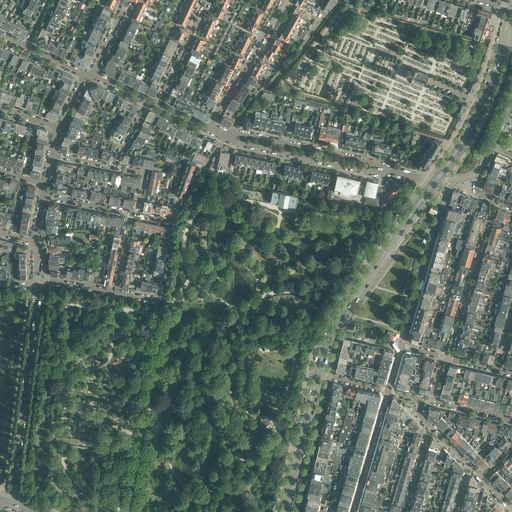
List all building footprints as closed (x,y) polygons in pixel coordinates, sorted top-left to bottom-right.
[(11,10),(15,2),(11,0),(7,8),(11,10)] [(58,0),(59,0),(58,2),(71,8),(72,6),(69,5),(70,2),(65,0),(58,0)] [(115,3),(107,0),(105,6),(112,9),(115,3)] [(195,4),(187,0),(184,0),(184,1),(187,2),(185,4),(193,8),(195,4)] [(297,0),(295,4),(297,6),(302,8),(313,15),(314,13),(308,9),(303,6),(305,3),(299,0),(297,0)] [(328,0),(323,10),(327,12),(337,1),(336,0),(328,0)] [(433,0),(430,10),(429,15),(431,16),(432,10),(436,11),(437,9),(439,0),(433,0)] [(439,0),(437,9),(436,11),(439,12),(442,13),(442,11),(445,1),(443,0),(443,1),(440,0),(439,0)] [(139,2),(137,7),(144,11),(147,5),(140,1),(139,2)] [(442,11),(441,15),(446,17),(447,14),(448,9),(451,2),(449,2),(448,2),(445,1),(442,11)] [(26,6),(34,10),(35,9),(36,8),(35,7),(36,5),(28,2),(28,3),(25,2),(24,5),(26,6)] [(56,6),(63,10),(64,7),(70,10),(71,8),(58,2),(57,4),(56,4),(56,5),(56,6)] [(446,17),(445,21),(447,22),(449,15),(452,16),(456,5),(453,4),(453,3),(451,2),(448,9),(447,14),(446,17)] [(263,3),(261,8),(268,12),(271,7),(263,3)] [(182,5),(181,8),(191,13),(193,8),(185,4),(184,6),(182,5)] [(219,4),(216,9),(224,13),(226,8),(219,4)] [(456,5),(452,16),(458,18),(459,16),(462,6),(458,6),(458,5),(456,4),(456,5)] [(26,6),(24,5),(23,8),(19,6),(18,8),(24,11),(32,15),(33,13),(34,13),(34,11),(34,10),(26,6)] [(103,8),(101,11),(109,15),(110,15),(111,13),(110,13),(111,10),(104,6),(100,5),(99,7),(103,8)] [(457,21),(456,24),(461,26),(463,22),(464,19),(465,17),(466,12),(467,8),(468,5),(467,5),(466,7),(465,7),(465,8),(462,6),(459,16),(458,18),(457,21)] [(467,8),(466,12),(489,19),(489,18),(490,18),(491,14),(490,13),(482,10),(468,5),(467,8)] [(55,9),(54,10),(64,15),(66,16),(67,14),(62,12),(63,10),(56,6),(56,7),(55,7),(54,8),(55,9)] [(137,7),(134,13),(141,16),(142,16),(144,17),(145,15),(143,13),(144,11),(137,7)] [(179,12),(181,14),(189,17),(190,17),(190,15),(190,14),(191,13),(181,8),(180,10),(179,12)] [(295,8),(293,13),(294,14),(298,16),(300,17),(302,14),(304,15),(304,14),(306,15),(306,17),(310,19),(311,16),(307,14),(303,12),(301,11),(296,8),(295,8)] [(226,14),(224,13),(216,9),(214,14),(218,16),(222,18),(223,15),(225,16),(226,14)] [(256,9),(253,14),(261,18),(263,13),(259,11),(259,10),(256,9)] [(52,15),(59,18),(60,16),(63,17),(68,19),(68,17),(64,15),(54,10),(53,12),(52,13),(52,14),(52,15)] [(26,18),(29,20),(30,17),(31,17),(32,16),(31,15),(32,15),(24,11),(21,16),(26,18)] [(101,11),(99,16),(107,20),(108,19),(108,18),(109,15),(101,11)] [(178,15),(176,17),(187,22),(188,20),(188,19),(189,18),(189,17),(179,12),(177,15),(178,15)] [(466,12),(465,17),(487,24),(489,19),(466,12)] [(134,13),(132,18),(133,19),(139,22),(141,16),(134,13)] [(97,21),(105,25),(105,24),(106,23),(106,22),(107,20),(99,16),(94,14),(93,16),(98,18),(97,21)] [(259,23),(261,18),(253,14),(251,19),(259,23)] [(294,14),(291,18),(298,22),(300,19),(302,21),(302,20),(304,21),(305,20),(301,17),(300,17),(298,16),(294,14)] [(50,18),(50,19),(60,24),(61,22),(58,21),(59,18),(52,15),(51,15),(51,16),(50,17),(50,18)] [(210,15),(208,21),(215,24),(218,19),(214,17),(213,17),(210,15)] [(7,20),(4,28),(4,29),(6,30),(7,29),(9,30),(12,22),(14,18),(12,17),(10,21),(7,20)] [(187,22),(176,17),(175,19),(178,20),(176,23),(179,24),(184,26),(187,22)] [(464,19),(463,22),(485,30),(487,26),(487,24),(465,17),(464,19)] [(259,23),(251,19),(249,18),(246,23),(249,24),(256,28),(259,23)] [(289,21),(288,23),(296,27),(297,25),(298,22),(291,18),(290,21),(289,21)] [(12,22),(9,30),(9,31),(11,32),(12,32),(13,32),(17,25),(19,20),(18,19),(15,24),(12,22)] [(94,26),(102,30),(102,29),(103,29),(104,28),(103,27),(105,25),(97,21),(91,19),(91,20),(96,23),(94,26)] [(129,24),(136,28),(138,23),(131,19),(130,22),(129,22),(129,23),(129,24)] [(208,21),(205,26),(213,29),(215,24),(208,21)] [(17,25),(13,32),(14,33),(16,35),(16,34),(18,35),(22,27),(23,25),(18,22),(17,25)] [(461,26),(461,28),(473,32),(484,35),(485,30),(463,22),(461,26)] [(46,26),(45,28),(50,30),(53,32),(55,27),(48,23),(47,24),(46,26)] [(286,29),(293,32),(297,35),(298,33),(296,32),(294,31),(296,27),(288,23),(287,25),(287,26),(286,29)] [(127,27),(126,29),(134,33),(139,35),(140,33),(137,31),(138,29),(136,28),(129,24),(128,25),(127,27)] [(256,28),(249,24),(246,29),(254,33),(256,28)] [(92,31),(100,35),(101,32),(102,32),(102,31),(102,30),(94,26),(92,25),(90,30),(92,31)] [(22,27),(18,35),(23,38),(25,37),(27,31),(28,29),(23,26),(22,27)] [(205,26),(203,31),(210,34),(213,29),(205,26)] [(43,27),(40,32),(48,35),(50,31),(53,32),(50,30),(45,28),(43,27)] [(172,31),(176,33),(184,36),(186,31),(184,30),(184,29),(183,28),(180,27),(179,27),(177,31),(173,29),(172,31)] [(124,34),(131,38),(134,33),(126,29),(125,32),(124,32),(124,33),(124,34)] [(283,33),(283,34),(289,37),(290,37),(291,36),(293,32),(286,29),(283,33)] [(87,34),(90,36),(98,39),(99,37),(100,36),(100,35),(92,31),(91,34),(84,31),(84,33),(87,34)] [(210,34),(203,31),(201,36),(205,38),(208,40),(210,34)] [(245,32),(243,37),(250,40),(253,35),(248,33),(245,31),(245,32)] [(473,32),(472,37),(473,38),(476,39),(476,38),(482,40),(483,40),(484,38),(483,37),(484,35),(473,32)] [(176,33),(174,39),(181,42),(184,36),(176,33)] [(282,33),(279,38),(282,39),(286,42),(290,44),(291,43),(289,41),(287,40),(289,37),(283,34),(283,33),(282,33)] [(85,39),(87,40),(95,44),(96,42),(97,42),(98,40),(97,40),(98,39),(90,36),(87,34),(85,39)] [(131,38),(124,34),(124,35),(123,35),(122,36),(123,37),(122,39),(135,46),(136,44),(130,40),(131,38)] [(44,37),(38,39),(37,40),(35,42),(36,44),(38,45),(46,42),(48,41),(46,36),(44,37)] [(47,48),(46,49),(47,49),(49,49),(49,50),(51,51),(55,43),(56,41),(53,39),(54,36),(52,37),(50,40),(48,45),(47,48)] [(240,36),(238,41),(240,42),(248,45),(250,40),(243,37),(240,36)] [(197,37),(194,42),(202,46),(204,40),(197,37)] [(163,41),(168,43),(175,47),(176,44),(177,44),(178,43),(177,42),(178,42),(176,41),(170,38),(169,41),(164,38),(163,40),(163,41)] [(64,47),(60,55),(61,55),(61,56),(62,56),(63,56),(64,57),(69,46),(72,39),(71,39),(67,45),(66,48),(64,47)] [(69,46),(64,57),(66,58),(68,59),(69,59),(72,51),(70,50),(74,40),(72,39),(69,46)] [(120,42),(119,44),(127,48),(129,43),(122,39),(121,40),(120,41),(120,42)] [(276,39),(273,44),(280,48),(283,43),(280,42),(276,39)] [(87,40),(85,45),(87,46),(93,49),(94,47),(95,47),(95,45),(95,44),(87,40)] [(237,40),(235,45),(238,47),(245,50),(248,45),(240,42),(238,41),(237,40)] [(55,43),(51,51),(52,51),(52,52),(53,52),(54,52),(56,53),(61,42),(59,41),(57,44),(55,43)] [(167,45),(165,48),(173,51),(174,51),(175,50),(174,49),(175,47),(168,43),(163,41),(163,43),(167,45)] [(194,42),(192,47),(198,50),(199,51),(202,46),(194,42)] [(118,47),(117,49),(124,53),(127,54),(129,49),(127,48),(119,44),(119,45),(118,44),(117,47),(118,47)] [(273,44),(270,49),(273,51),(276,52),(277,53),(278,52),(280,48),(273,44)] [(83,50),(85,51),(92,55),(93,53),(94,52),(95,51),(95,50),(93,49),(87,46),(85,45),(83,50)] [(235,52),(238,53),(243,55),(245,50),(238,47),(235,52)] [(0,58),(4,60),(5,58),(9,50),(7,49),(6,49),(5,48),(4,48),(0,56),(0,58)] [(158,50),(163,53),(171,56),(172,54),(173,54),(173,53),(173,52),(173,51),(165,48),(164,50),(159,48),(158,50)] [(266,53),(266,54),(272,57),(273,58),(276,52),(273,51),(270,49),(269,48),(268,49),(268,50),(267,50),(267,51),(266,53)] [(73,49),(72,51),(69,59),(71,60),(71,61),(73,61),(74,61),(77,53),(75,52),(76,50),(73,49)] [(115,54),(120,57),(122,58),(124,53),(117,49),(116,50),(115,51),(116,52),(115,54)] [(193,53),(192,55),(200,58),(202,53),(194,49),(192,49),(191,51),(192,52),(193,53)] [(9,50),(5,58),(10,60),(14,53),(13,52),(12,51),(11,52),(9,50)] [(84,56),(82,56),(86,65),(88,64),(89,63),(93,55),(92,55),(85,51),(86,52),(84,56)] [(163,53),(158,51),(158,53),(160,53),(158,56),(161,57),(169,61),(170,61),(170,59),(171,56),(163,53)] [(14,53),(10,60),(10,61),(15,63),(19,55),(18,55),(18,54),(17,54),(16,54),(14,53)] [(77,53),(74,61),(73,61),(76,63),(82,66),(83,66),(86,65),(82,56),(81,57),(77,55),(77,54),(77,53)] [(111,58),(110,58),(117,61),(118,62),(120,57),(115,54),(113,53),(112,56),(111,56),(110,57),(111,58)] [(265,53),(262,58),(265,59),(270,62),(274,64),(275,63),(273,62),(273,61),(271,60),(272,57),(266,54),(266,53),(265,53)] [(235,54),(232,60),(240,63),(242,58),(235,54)] [(19,55),(15,63),(20,65),(23,57),(22,57),(21,56),(20,55),(19,56),(19,55)] [(200,58),(192,55),(191,57),(190,57),(189,59),(197,63),(200,58)] [(23,57),(20,65),(25,68),(29,60),(28,60),(28,59),(27,58),(26,59),(23,57)] [(156,61),(159,62),(166,66),(167,64),(168,64),(169,62),(168,62),(169,61),(161,57),(159,60),(157,59),(156,61)] [(106,69),(106,71),(115,68),(116,68),(117,65),(118,65),(121,65),(121,63),(118,62),(117,61),(110,58),(109,61),(108,61),(106,67),(106,68),(106,69)] [(188,62),(187,64),(195,68),(197,63),(189,59),(188,61),(188,62)] [(259,59),(256,64),(263,69),(265,66),(266,66),(271,69),(272,67),(259,59)] [(29,60),(25,68),(24,70),(27,72),(28,69),(30,70),(33,62),(31,61),(30,60),(29,60)] [(232,60),(230,63),(231,63),(230,65),(237,68),(240,63),(232,60)] [(159,62),(156,61),(154,66),(156,67),(164,71),(165,69),(166,69),(166,67),(166,66),(159,62)] [(33,62),(30,70),(35,72),(38,64),(37,64),(36,64),(36,63),(35,62),(34,63),(33,62)] [(38,64),(35,72),(39,74),(43,67),(43,66),(41,65),(41,66),(40,66),(40,65),(38,64)] [(185,69),(193,73),(195,68),(187,64),(186,66),(185,66),(185,68),(185,69)] [(224,64),(222,69),(232,74),(234,69),(224,64)] [(253,69),(254,70),(254,69),(261,74),(265,76),(265,74),(264,73),(262,71),(263,69),(256,64),(253,69)] [(151,70),(154,72),(162,76),(163,74),(163,73),(164,72),(164,71),(156,67),(153,66),(151,70)] [(43,67),(39,74),(44,77),(48,69),(46,68),(46,67),(45,67),(44,67),(43,67)] [(427,77),(427,76),(426,76),(426,74),(426,73),(411,67),(410,70),(408,69),(405,70),(404,72),(405,75),(408,76),(407,78),(421,84),(422,84),(423,82),(424,83),(425,83),(426,80),(427,77)] [(48,69),(44,77),(45,77),(45,76),(50,78),(51,76),(54,70),(52,69),(51,69),(49,68),(48,69)] [(115,68),(106,71),(107,74),(108,74),(114,77),(118,78),(121,71),(121,70),(122,69),(119,68),(118,69),(116,69),(116,68),(115,68)] [(54,70),(51,76),(55,79),(59,71),(57,70),(57,69),(55,69),(54,69),(54,70)] [(126,73),(122,81),(123,81),(123,82),(125,82),(126,82),(127,83),(131,75),(134,70),(131,69),(129,73),(127,72),(127,73),(126,73)] [(183,72),(183,74),(190,78),(193,73),(185,69),(185,70),(184,70),(183,71),(183,72)] [(222,69),(219,74),(229,79),(232,74),(222,69)] [(254,70),(251,75),(255,77),(258,79),(261,74),(254,69),(254,70)] [(59,71),(55,79),(59,80),(60,78),(63,80),(72,84),(73,82),(73,83),(75,80),(74,79),(75,79),(74,79),(74,78),(63,72),(62,73),(59,71)] [(121,71),(118,78),(118,79),(118,78),(118,79),(120,80),(121,80),(122,81),(126,73),(121,71)] [(131,75),(127,83),(128,83),(128,84),(129,85),(130,84),(132,85),(136,77),(139,71),(137,71),(135,74),(133,72),(131,75)] [(154,72),(152,77),(154,78),(159,81),(160,78),(161,78),(162,77),(162,76),(154,72)] [(136,77),(132,85),(133,85),(133,86),(134,87),(135,87),(137,88),(141,80),(144,73),(142,73),(141,76),(137,75),(136,77)] [(181,77),(180,79),(188,82),(190,78),(183,74),(182,74),(181,75),(181,76),(181,77)] [(219,74),(217,79),(227,84),(229,79),(219,74)] [(254,84),(257,79),(250,74),(247,79),(254,84)] [(20,86),(17,95),(20,96),(21,92),(24,93),(28,81),(14,76),(11,83),(20,86)] [(146,82),(142,90),(143,90),(143,91),(144,92),(145,91),(146,92),(147,91),(151,84),(153,78),(151,77),(149,83),(146,82)] [(147,91),(146,92),(147,92),(147,93),(153,96),(155,95),(159,85),(161,82),(159,81),(153,78),(152,82),(151,83),(151,84),(147,91)] [(179,81),(178,83),(185,87),(186,87),(188,82),(180,79),(179,79),(179,81)] [(251,88),(254,84),(247,79),(244,83),(251,88)] [(61,85),(64,86),(70,89),(70,88),(71,89),(72,85),(72,84),(63,80),(61,85)] [(141,80),(137,88),(138,88),(138,89),(139,89),(140,89),(142,90),(146,82),(141,80)] [(214,80),(211,85),(221,90),(224,85),(214,80)] [(467,89),(470,90),(472,91),(475,84),(470,81),(467,89)] [(185,87),(178,83),(177,83),(176,84),(175,85),(176,86),(175,88),(179,90),(183,92),(185,87)] [(248,93),(250,88),(251,89),(251,88),(244,83),(243,83),(240,88),(248,93)] [(61,85),(59,90),(67,94),(68,92),(69,91),(70,90),(69,89),(70,89),(64,86),(61,85)] [(95,86),(98,94),(97,94),(99,98),(98,100),(99,101),(100,99),(100,98),(101,96),(101,95),(104,88),(101,87),(101,86),(101,87),(99,86),(99,85),(99,86),(98,85),(97,85),(97,86),(95,86)] [(211,85),(209,90),(219,94),(219,95),(220,92),(221,90),(211,85)] [(95,86),(90,88),(93,96),(95,98),(95,99),(97,100),(96,102),(98,103),(99,101),(98,100),(99,98),(97,94),(98,94),(95,86)] [(85,92),(84,96),(91,99),(93,96),(90,88),(88,89),(87,89),(87,90),(86,90),(86,92),(85,92)] [(101,96),(105,98),(106,98),(109,91),(108,90),(107,89),(107,90),(105,89),(105,88),(104,88),(101,95),(101,96)] [(248,93),(240,88),(237,92),(244,97),(248,93)] [(59,90),(57,95),(65,99),(66,97),(67,96),(67,95),(67,94),(59,90)] [(172,90),(171,94),(167,101),(168,102),(168,103),(170,104),(171,103),(173,104),(176,97),(178,93),(172,90)] [(209,90),(207,95),(217,100),(219,95),(219,94),(209,90)] [(106,98),(105,98),(105,99),(108,101),(108,100),(110,101),(114,93),(113,92),(112,92),(109,91),(106,98)] [(17,95),(14,104),(15,103),(20,105),(23,97),(24,93),(21,92),(20,96),(17,95)] [(237,92),(234,97),(239,100),(241,102),(244,97),(237,92)] [(261,95),(260,99),(271,102),(273,94),(265,92),(261,95)] [(114,93),(110,101),(113,102),(113,103),(115,104),(119,96),(117,95),(117,94),(116,93),(115,94),(114,93)] [(23,97),(20,105),(21,106),(23,107),(24,106),(26,107),(30,96),(29,96),(24,94),(23,97)] [(181,99),(178,107),(178,108),(180,108),(183,109),(187,101),(186,101),(189,95),(187,94),(185,100),(181,99)] [(187,101),(183,109),(185,110),(185,111),(186,111),(187,111),(188,111),(192,102),(189,101),(192,95),(190,94),(186,101),(187,101)] [(57,95),(54,100),(63,104),(63,103),(64,103),(64,102),(64,101),(65,99),(57,95)] [(176,97),(173,104),(173,105),(175,106),(176,106),(178,107),(181,99),(183,96),(181,95),(179,98),(176,97)] [(82,100),(82,101),(90,104),(92,99),(91,99),(84,96),(83,98),(82,100)] [(119,96),(115,104),(117,105),(118,104),(120,105),(124,98),(123,98),(123,97),(122,97),(121,97),(119,96)] [(205,102),(207,103),(213,106),(214,104),(215,103),(216,102),(216,101),(208,97),(205,102)] [(52,104),(51,105),(60,109),(61,109),(60,109),(61,108),(62,107),(62,106),(63,104),(54,100),(50,98),(49,100),(53,102),(52,105),(52,104)] [(124,98),(120,105),(123,107),(122,108),(125,109),(129,100),(126,99),(126,98),(125,98),(124,98)] [(233,99),(230,103),(236,108),(237,107),(237,108),(239,104),(240,103),(237,102),(233,99)] [(34,100),(31,109),(32,109),(32,110),(33,110),(34,110),(37,111),(39,102),(38,102),(34,100)] [(129,100),(125,108),(124,110),(126,111),(127,109),(130,110),(134,103),(133,102),(132,101),(131,101),(129,100)] [(81,103),(80,105),(87,109),(90,110),(91,111),(93,106),(89,104),(90,104),(82,101),(81,102),(81,103)] [(458,101),(455,110),(463,114),(466,105),(458,101)] [(192,102),(188,111),(188,112),(189,113),(190,112),(192,113),(197,105),(192,102)] [(134,103),(130,110),(127,117),(131,120),(132,120),(133,117),(130,116),(132,111),(135,112),(138,106),(138,105),(137,104),(137,103),(136,104),(134,103)] [(230,103),(227,108),(226,110),(232,114),(234,112),(236,108),(230,103)] [(50,107),(46,105),(44,107),(46,108),(58,114),(58,113),(59,114),(61,109),(60,109),(51,105),(50,107)] [(78,108),(78,110),(85,114),(88,115),(90,111),(87,109),(80,105),(80,106),(79,106),(78,107),(78,108)] [(197,105),(192,113),(195,114),(195,115),(196,116),(197,116),(202,107),(197,105)] [(202,107),(197,116),(198,116),(198,117),(199,118),(200,117),(202,118),(206,109),(202,107)] [(58,114),(46,108),(42,116),(54,120),(56,119),(56,118),(58,116),(57,115),(58,114)] [(206,109),(202,118),(206,120),(208,119),(211,112),(210,111),(206,109)] [(76,113),(75,115),(83,119),(86,120),(89,116),(85,114),(78,110),(77,111),(76,112),(76,113)] [(149,111),(145,119),(151,121),(155,112),(151,110),(149,111)] [(225,116),(223,115),(220,122),(220,123),(224,125),(228,117),(230,113),(226,110),(224,113),(228,115),(227,117),(225,116)] [(267,117),(265,127),(266,128),(268,128),(271,128),(273,118),(274,115),(275,111),(272,111),(271,118),(267,117)] [(155,112),(151,121),(156,123),(159,115),(159,114),(158,114),(157,114),(155,113),(155,112)] [(254,120),(253,124),(256,125),(258,126),(259,125),(259,126),(261,116),(262,113),(256,112),(256,115),(255,115),(254,120)] [(241,123),(243,123),(242,126),(249,128),(250,123),(253,124),(255,114),(252,114),(251,118),(244,116),(244,118),(242,118),(241,124),(241,123)] [(159,115),(156,123),(160,125),(163,119),(164,120),(164,118),(162,117),(162,116),(161,115),(160,116),(159,115)] [(280,116),(274,115),(271,128),(272,129),(274,129),(277,129),(279,120),(280,116)] [(299,134),(301,124),(302,121),(297,120),(297,118),(294,117),(294,116),(291,115),(290,118),(290,120),(293,121),(293,120),(296,121),(295,122),(294,128),(293,128),(292,133),(299,134)] [(121,120),(121,121),(129,124),(130,124),(130,123),(130,122),(131,120),(124,116),(121,120)] [(311,125),(311,124),(312,124),(317,125),(317,124),(319,117),(314,116),(312,121),(310,121),(309,124),(309,125),(301,124),(299,134),(300,134),(300,135),(301,135),(302,136),(303,135),(309,136),(311,130),(312,125),(311,125)] [(228,117),(224,125),(229,127),(234,120),(233,119),(233,120),(228,117)] [(116,124),(118,125),(126,129),(127,129),(128,127),(128,126),(129,124),(121,121),(118,119),(116,124)] [(163,119),(160,125),(160,127),(159,129),(163,132),(164,130),(168,122),(168,121),(166,120),(165,121),(163,120),(164,120),(163,119)] [(73,120),(72,120),(72,121),(71,122),(71,123),(70,124),(82,129),(83,126),(81,126),(81,124),(81,123),(80,123),(73,120)] [(279,120),(277,129),(278,130),(279,131),(280,130),(283,131),(283,129),(284,129),(284,130),(286,124),(284,124),(285,121),(279,120)] [(170,123),(168,122),(164,130),(163,132),(168,135),(169,134),(169,133),(169,132),(173,125),(173,124),(171,123),(170,123)] [(21,124),(19,132),(24,134),(25,134),(24,138),(26,138),(27,135),(27,134),(29,127),(27,126),(24,125),(23,124),(22,125),(21,124)] [(67,131),(75,133),(83,134),(86,130),(82,129),(70,124),(69,127),(68,128),(68,129),(67,131)] [(116,130),(115,130),(124,134),(125,132),(125,131),(126,129),(118,125),(116,124),(115,126),(117,127),(116,130)] [(173,125),(169,132),(169,133),(169,134),(173,136),(174,134),(178,127),(176,126),(176,125),(174,124),(173,125)] [(327,129),(325,139),(328,140),(328,139),(330,140),(333,130),(334,124),(331,124),(330,130),(327,129)] [(143,126),(141,130),(148,134),(149,132),(154,134),(155,135),(157,133),(155,132),(151,129),(148,128),(144,126),(144,125),(143,125),(143,126)] [(327,127),(321,125),(321,128),(319,134),(318,137),(319,137),(325,139),(327,129),(327,127)] [(351,146),(353,136),(354,135),(353,134),(351,133),(350,133),(349,133),(349,130),(347,130),(348,125),(345,125),(343,131),(343,132),(346,133),(345,137),(344,143),(344,142),(345,142),(345,144),(348,145),(348,146),(350,146),(351,146)] [(47,130),(38,127),(35,126),(35,127),(33,133),(38,135),(38,136),(47,138),(48,131),(47,130)] [(92,140),(99,141),(102,141),(104,142),(106,142),(112,143),(117,145),(118,143),(109,139),(105,136),(103,135),(104,133),(105,131),(98,127),(92,140)] [(178,127),(174,134),(176,135),(175,137),(178,138),(179,137),(183,129),(182,129),(183,128),(180,127),(180,128),(178,127)] [(179,137),(177,141),(179,142),(180,142),(182,143),(183,141),(188,131),(187,131),(187,130),(186,130),(185,130),(183,129),(179,137)] [(115,130),(113,134),(121,138),(122,136),(123,136),(124,134),(115,130)] [(139,133),(138,135),(146,139),(147,136),(153,139),(154,137),(148,134),(141,130),(140,133),(139,133)] [(333,130),(330,140),(331,140),(331,141),(334,141),(336,141),(337,139),(338,137),(337,137),(339,131),(338,131),(336,130),(336,131),(333,130)] [(188,131),(183,141),(185,143),(188,144),(192,134),(190,133),(190,132),(189,131),(188,132),(188,131)] [(353,136),(351,146),(353,146),(354,147),(356,147),(357,147),(359,137),(355,137),(356,132),(354,131),(354,135),(353,136)] [(359,137),(357,147),(358,148),(360,148),(363,149),(364,146),(365,146),(364,148),(365,148),(366,142),(365,142),(365,139),(369,140),(371,134),(365,132),(363,137),(363,138),(359,137)] [(111,133),(109,139),(118,143),(119,141),(120,141),(121,139),(120,138),(121,138),(113,134),(111,133)] [(195,135),(192,134),(188,144),(187,144),(190,145),(193,146),(193,145),(197,136),(197,135),(196,135),(195,135)] [(372,141),(374,141),(373,144),(372,144),(370,150),(371,150),(371,148),(372,148),(372,151),(374,152),(375,152),(377,153),(377,152),(378,152),(380,143),(376,142),(377,139),(376,139),(377,135),(371,134),(370,138),(373,139),(372,141)] [(136,137),(135,139),(143,143),(145,139),(146,139),(138,135),(137,137),(136,137)] [(198,136),(197,136),(193,145),(198,147),(199,146),(202,138),(200,137),(200,136),(199,136),(198,136)] [(202,138),(199,146),(203,148),(208,138),(206,137),(206,136),(205,136),(204,136),(203,136),(202,138)] [(420,149),(424,152),(434,157),(442,144),(441,144),(442,143),(438,141),(434,139),(433,141),(427,137),(420,149)] [(208,138),(203,148),(206,150),(208,151),(209,148),(213,140),(212,139),(211,139),(210,139),(208,138)] [(133,142),(131,145),(132,146),(133,145),(135,147),(136,146),(138,147),(140,147),(142,143),(143,143),(135,139),(134,141),(133,142)] [(213,140),(209,148),(208,150),(210,151),(212,152),(213,150),(216,145),(216,144),(217,144),(218,142),(218,143),(218,142),(213,140)] [(107,150),(105,159),(108,159),(109,158),(117,145),(112,143),(111,150),(107,150)] [(386,144),(384,154),(385,154),(386,155),(387,154),(390,155),(391,151),(391,147),(392,145),(386,144)] [(131,145),(125,155),(122,161),(122,162),(128,163),(129,155),(130,150),(132,146),(131,146),(131,145)] [(391,151),(390,155),(389,157),(390,157),(391,158),(393,158),(396,158),(396,159),(396,158),(398,159),(402,160),(402,159),(404,150),(397,148),(391,147),(391,151)] [(144,157),(143,166),(148,167),(149,159),(151,151),(148,150),(146,158),(144,157)] [(149,159),(148,167),(153,168),(153,166),(154,160),(156,153),(155,152),(155,151),(152,150),(152,152),(151,152),(149,159)] [(208,169),(207,172),(209,172),(225,176),(228,176),(230,167),(227,166),(228,161),(230,162),(231,158),(229,157),(230,153),(224,152),(221,151),(220,152),(218,152),(215,157),(214,156),(212,160),(213,161),(208,169)] [(17,161),(15,166),(14,169),(15,169),(15,170),(17,170),(17,169),(20,170),(22,171),(22,170),(24,163),(24,160),(25,155),(26,152),(24,152),(23,155),(22,159),(18,157),(17,161)] [(416,165),(420,168),(421,166),(427,169),(424,168),(424,167),(425,166),(425,167),(425,166),(428,168),(427,167),(428,165),(429,166),(429,165),(428,165),(433,157),(433,158),(434,158),(434,157),(424,152),(418,161),(417,160),(414,164),(416,165)] [(7,155),(5,163),(6,163),(6,164),(7,165),(8,164),(10,165),(12,157),(13,155),(10,154),(10,156),(7,155)] [(188,160),(192,161),(197,162),(203,164),(206,159),(204,158),(195,154),(194,156),(189,154),(188,156),(186,159),(187,159),(188,160)] [(236,154),(234,164),(233,165),(231,165),(230,171),(233,171),(234,167),(236,167),(236,165),(237,165),(237,164),(240,164),(242,156),(241,155),(239,154),(239,155),(236,154)] [(497,155),(495,159),(509,166),(511,163),(507,162),(508,160),(497,155)] [(177,160),(166,156),(165,160),(175,164),(177,160)] [(261,160),(259,159),(257,168),(256,171),(262,172),(264,161),(264,160),(263,160),(262,159),(261,160)] [(194,170),(197,162),(192,161),(188,160),(185,167),(194,170)] [(267,161),(264,161),(262,172),(268,173),(268,171),(270,162),(269,162),(269,161),(267,161)] [(57,167),(66,168),(77,171),(78,166),(59,162),(58,163),(57,167)] [(268,171),(268,173),(267,175),(270,176),(270,171),(273,172),(274,172),(275,166),(276,166),(277,164),(276,163),(275,163),(275,162),(273,162),(272,162),(270,162),(268,171)] [(501,167),(493,164),(491,168),(506,174),(509,175),(510,173),(504,170),(500,169),(501,167)] [(291,166),(289,176),(295,177),(297,167),(294,166),(294,167),(291,166)] [(185,167),(183,173),(191,176),(194,170),(185,167)] [(297,167),(295,177),(299,178),(299,179),(300,179),(302,173),(303,173),(303,171),(303,172),(302,171),(302,169),(303,170),(304,170),(304,169),(302,169),(303,169),(300,168),(297,167)] [(491,168),(490,172),(497,176),(498,173),(502,175),(505,176),(506,174),(491,168)] [(316,182),(318,172),(316,171),(315,172),(312,171),(311,171),(312,171),(312,173),(310,172),(310,176),(311,176),(310,181),(312,182),(312,181),(316,182)] [(490,172),(488,176),(496,180),(504,183),(505,181),(500,179),(497,177),(497,176),(490,172)] [(183,173),(181,178),(189,181),(191,176),(183,173)] [(324,174),(322,183),(328,184),(328,185),(327,185),(326,193),(325,192),(324,198),(328,199),(331,187),(332,182),(332,180),(330,180),(331,177),(329,177),(330,175),(331,176),(331,175),(330,175),(327,174),(325,173),(324,174)] [(337,175),(333,191),(355,196),(359,180),(349,178),(348,177),(348,178),(345,177),(337,175)] [(488,176),(486,181),(494,184),(495,182),(498,183),(503,185),(504,183),(496,180),(488,176)] [(181,178),(179,183),(187,186),(189,181),(181,178)] [(379,200),(374,207),(379,211),(384,203),(387,205),(398,189),(400,186),(389,178),(385,184),(390,187),(386,192),(380,201),(379,200)] [(10,182),(8,188),(13,189),(12,191),(15,192),(15,191),(16,188),(17,182),(16,181),(13,180),(12,179),(11,180),(11,179),(10,181),(10,182)] [(502,188),(501,189),(501,191),(499,195),(503,197),(506,190),(506,189),(508,186),(510,181),(508,180),(504,188),(502,188)] [(53,184),(53,186),(63,188),(67,189),(67,187),(62,186),(63,183),(54,181),(54,182),(53,182),(53,184)] [(367,181),(364,196),(367,198),(364,203),(373,209),(374,207),(379,200),(380,201),(386,192),(381,188),(380,189),(376,188),(378,183),(367,181)] [(486,181),(485,184),(501,191),(501,189),(497,187),(493,186),(494,184),(486,181)] [(179,183),(177,188),(185,191),(187,186),(179,183)] [(506,190),(503,197),(507,199),(511,187),(511,183),(510,187),(509,187),(508,190),(506,190)] [(281,184),(277,184),(275,190),(286,192),(287,186),(280,185),(281,184)] [(501,191),(485,184),(483,188),(483,189),(499,195),(501,191)] [(63,188),(53,186),(52,190),(53,192),(66,194),(66,191),(62,191),(63,188)] [(177,188),(175,194),(168,192),(167,195),(167,196),(179,198),(180,195),(183,197),(185,191),(177,188)] [(296,204),(297,198),(298,196),(290,194),(280,192),(269,190),(269,193),(272,194),(271,198),(271,199),(270,202),(271,202),(271,203),(278,204),(278,205),(282,205),(284,206),(287,206),(288,206),(295,207),(296,204)] [(129,198),(127,206),(134,208),(135,207),(136,200),(137,193),(134,193),(133,199),(129,198)] [(462,194),(459,202),(461,203),(460,206),(458,205),(456,210),(460,211),(463,204),(466,195),(464,194),(462,194)] [(470,197),(467,206),(469,206),(466,213),(469,214),(471,207),(474,199),(470,197)] [(474,199),(471,207),(469,214),(471,214),(473,208),(475,209),(479,200),(474,199)] [(482,202),(479,211),(477,216),(483,218),(483,215),(484,213),(486,208),(487,204),(482,202)] [(448,209),(446,213),(464,218),(465,213),(461,211),(460,211),(456,210),(452,209),(448,207),(448,209)] [(498,209),(495,217),(493,224),(497,225),(500,219),(500,218),(502,210),(499,208),(498,209)] [(500,218),(500,219),(497,225),(499,226),(502,220),(504,220),(506,211),(502,210),(500,218)] [(3,217),(1,223),(0,225),(1,225),(3,226),(6,226),(5,227),(6,227),(8,219),(10,213),(8,212),(6,218),(3,217)] [(446,214),(445,217),(455,220),(462,222),(464,218),(446,213),(446,214)] [(464,218),(462,222),(469,224),(470,221),(471,218),(471,216),(472,216),(472,215),(471,214),(469,214),(466,213),(465,213),(464,218)] [(475,215),(472,215),(472,216),(473,216),(472,219),(471,218),(470,221),(481,224),(483,218),(477,216),(475,215)] [(120,217),(118,225),(118,229),(117,233),(117,234),(119,234),(121,226),(122,226),(123,226),(125,219),(124,218),(120,217)] [(455,220),(445,217),(443,222),(453,225),(455,220)] [(469,224),(462,222),(455,220),(453,225),(452,230),(450,236),(465,240),(466,234),(468,227),(469,224)] [(140,221),(139,228),(137,233),(140,234),(141,229),(144,229),(145,222),(140,221)] [(481,224),(470,221),(469,224),(468,227),(479,231),(481,224)] [(453,225),(443,222),(442,228),(452,230),(453,225)] [(493,225),(491,230),(501,232),(507,234),(507,232),(505,231),(501,230),(502,228),(493,225)] [(13,226),(11,230),(25,234),(27,233),(27,230),(28,231),(28,229),(19,227),(13,226)] [(479,231),(468,227),(466,234),(477,237),(479,231)] [(452,230),(442,228),(440,233),(450,236),(452,230)] [(477,237),(466,234),(465,240),(466,240),(475,243),(477,237)] [(490,234),(489,238),(498,241),(504,243),(507,244),(507,242),(507,241),(499,239),(499,237),(490,234)] [(71,247),(71,236),(68,236),(64,236),(58,236),(55,236),(50,236),(49,236),(48,236),(47,246),(55,246),(58,247),(71,247)] [(465,240),(450,236),(449,241),(447,246),(446,252),(453,254),(452,259),(459,261),(461,253),(462,253),(464,245),(465,245),(466,240),(465,240)] [(449,241),(439,238),(437,243),(447,246),(449,241)] [(131,239),(130,244),(137,246),(143,247),(143,245),(137,244),(138,241),(131,239)] [(10,242),(7,241),(4,240),(2,248),(1,250),(7,252),(10,242)] [(112,244),(112,247),(119,248),(120,243),(113,241),(106,240),(105,243),(112,244)] [(447,246),(437,243),(436,249),(446,252),(447,246)] [(488,243),(486,247),(496,250),(504,252),(506,248),(504,247),(503,249),(496,247),(497,245),(488,243)] [(157,253),(156,257),(166,259),(168,247),(158,245),(158,249),(156,249),(156,253),(157,253)] [(465,245),(464,245),(462,253),(471,256),(474,247),(465,245)] [(55,246),(47,246),(47,250),(48,251),(48,252),(50,252),(57,253),(68,254),(68,252),(59,250),(57,250),(58,247),(55,246)] [(486,247),(485,252),(494,254),(495,252),(502,254),(501,256),(503,257),(504,253),(504,252),(496,250),(486,247)] [(446,252),(436,249),(434,254),(452,259),(453,254),(446,252)] [(485,252),(484,256),(493,258),(499,260),(500,258),(494,256),(494,254),(485,252)] [(462,253),(461,253),(459,261),(469,264),(471,256),(462,253)] [(452,259),(434,254),(433,259),(450,264),(451,262),(452,259)] [(484,256),(483,260),(492,263),(493,260),(499,262),(498,265),(500,265),(502,261),(499,260),(493,258),(484,256)] [(155,265),(154,269),(164,271),(166,259),(156,257),(156,261),(154,261),(154,265),(155,265)] [(450,264),(433,259),(431,264),(449,269),(449,268),(450,265),(450,264)] [(459,264),(458,266),(468,268),(469,264),(452,259),(451,262),(459,264)] [(483,260),(481,264),(494,268),(495,266),(491,265),(492,263),(483,260)] [(431,264),(430,270),(440,273),(447,275),(448,272),(449,269),(431,264)] [(456,272),(456,274),(465,277),(466,273),(457,270),(453,269),(453,271),(456,272)] [(489,271),(480,269),(479,273),(495,277),(496,275),(488,273),(489,271)] [(440,273),(430,270),(428,275),(438,278),(446,280),(447,276),(447,275),(440,273)] [(447,276),(449,277),(455,278),(464,281),(465,277),(456,274),(455,276),(450,274),(450,273),(450,272),(448,272),(447,275),(447,276)] [(428,275),(427,280),(437,283),(444,285),(446,280),(438,278),(428,275)] [(454,281),(453,283),(463,285),(464,281),(455,278),(449,277),(448,279),(454,281)] [(478,277),(476,281),(492,286),(493,283),(486,281),(486,279),(478,277)] [(441,296),(441,295),(442,293),(443,289),(444,285),(437,283),(435,288),(433,293),(441,296)] [(435,288),(425,285),(424,291),(433,293),(435,288)] [(475,285),(474,289),(482,292),(483,292),(492,295),(493,292),(483,289),(484,287),(475,285)] [(505,291),(504,294),(511,295),(511,290),(502,288),(499,287),(498,289),(505,291)] [(459,298),(460,294),(451,291),(443,289),(442,293),(459,298)] [(424,291),(422,296),(439,301),(440,300),(441,296),(433,293),(424,291)] [(449,298),(448,300),(458,302),(459,298),(442,293),(441,295),(449,298)] [(473,294),(472,298),(480,300),(485,302),(486,299),(485,299),(485,297),(481,296),(473,294)] [(439,301),(422,296),(420,301),(438,306),(439,302),(439,301)] [(502,301),(501,304),(509,306),(511,301),(502,299),(496,297),(495,299),(502,301)] [(438,306),(420,301),(419,306),(429,309),(435,311),(436,311),(437,310),(438,306)] [(438,306),(446,308),(455,311),(456,307),(447,304),(439,302),(438,306)] [(470,302),(469,307),(487,312),(487,311),(485,310),(486,309),(482,308),(478,306),(479,305),(470,302)] [(429,309),(419,306),(417,312),(428,315),(429,309)] [(437,310),(444,312),(445,312),(454,315),(455,311),(446,308),(438,306),(437,310)] [(499,311),(498,314),(506,317),(508,311),(499,309),(493,307),(493,308),(492,310),(499,311)] [(436,311),(435,311),(432,322),(430,321),(427,327),(432,328),(432,327),(436,328),(440,329),(441,325),(440,325),(435,323),(437,318),(442,319),(443,316),(444,312),(437,310),(436,311)] [(468,311),(467,315),(484,320),(485,318),(483,317),(476,315),(477,313),(476,313),(468,311)] [(428,315),(417,312),(416,317),(426,320),(428,315)] [(426,320),(416,317),(414,323),(425,326),(426,320)] [(496,322),(495,324),(503,327),(505,322),(496,319),(491,318),(489,317),(488,319),(496,322)] [(440,325),(441,325),(450,328),(452,322),(442,319),(440,325)] [(465,319),(464,324),(482,329),(483,327),(483,326),(474,324),(475,322),(465,319)] [(425,326),(414,323),(413,328),(423,331),(425,326)] [(427,327),(425,326),(423,331),(422,336),(424,337),(428,338),(429,337),(432,328),(427,327)] [(423,331),(413,328),(411,333),(420,336),(419,337),(421,337),(421,336),(422,336),(423,331)] [(439,333),(439,334),(443,335),(448,336),(449,332),(440,329),(436,328),(435,331),(439,332),(439,333)] [(463,328),(462,332),(471,335),(479,337),(480,335),(471,332),(472,330),(463,328)] [(493,331),(492,335),(500,337),(502,332),(493,330),(491,329),(490,331),(493,331)] [(428,338),(426,346),(431,347),(435,332),(433,332),(431,337),(429,337),(428,338)] [(438,339),(435,348),(439,350),(442,340),(443,335),(439,334),(438,335),(441,336),(439,340),(438,339)] [(442,340),(439,350),(444,351),(446,342),(448,336),(443,335),(442,340)] [(417,338),(410,336),(409,341),(410,342),(418,344),(420,340),(418,340),(418,339),(419,339),(419,338),(417,337),(417,338)] [(343,339),(342,343),(346,344),(346,345),(347,346),(347,347),(350,348),(350,345),(352,340),(345,338),(343,339)] [(475,352),(473,358),(478,359),(483,344),(478,342),(478,343),(477,345),(479,346),(478,350),(476,350),(475,352)] [(346,344),(342,343),(341,350),(349,352),(349,350),(350,348),(347,347),(347,346),(346,345),(346,344)] [(374,350),(375,346),(370,344),(366,360),(366,362),(366,363),(370,364),(371,361),(369,361),(370,358),(372,359),(374,350)] [(467,347),(458,345),(457,349),(472,353),(472,351),(467,349),(467,347)] [(485,352),(483,360),(488,361),(490,353),(490,351),(491,349),(492,346),(490,345),(488,353),(485,352)] [(393,350),(384,348),(375,346),(374,350),(382,353),(392,356),(393,352),(393,350)] [(472,353),(457,349),(455,352),(456,354),(465,356),(473,358),(475,352),(475,351),(473,351),(472,351),(472,353)] [(371,361),(370,364),(372,364),(373,359),(390,363),(391,361),(391,358),(392,358),(392,356),(382,353),(374,350),(372,359),(371,361)] [(405,354),(404,360),(413,363),(413,362),(415,363),(418,364),(420,357),(406,353),(405,354)] [(420,357),(418,364),(417,366),(422,367),(424,368),(433,370),(435,362),(434,361),(420,357)] [(349,373),(349,374),(354,376),(356,367),(357,360),(355,359),(355,363),(352,362),(351,366),(350,370),(349,373)] [(372,364),(374,365),(376,365),(379,366),(388,369),(389,368),(388,368),(389,363),(389,364),(390,363),(373,359),(372,364)] [(404,360),(402,365),(416,369),(417,368),(417,366),(418,364),(415,363),(413,363),(404,360)] [(356,365),(356,367),(354,376),(359,377),(362,365),(362,364),(360,363),(360,365),(357,364),(356,365)] [(362,365),(359,377),(365,378),(367,367),(362,365)] [(373,368),(378,369),(380,369),(380,371),(379,373),(386,375),(388,369),(379,366),(376,365),(375,366),(374,367),(373,367),(373,368)] [(402,365),(400,370),(415,374),(415,373),(416,369),(402,365)] [(449,369),(457,371),(464,373),(465,373),(466,368),(451,365),(449,366),(449,369)] [(336,370),(337,371),(344,373),(344,372),(345,371),(347,372),(347,374),(349,374),(349,373),(350,370),(345,368),(337,366),(336,370)] [(423,370),(423,373),(431,375),(433,370),(424,368),(422,367),(417,366),(417,368),(423,370)] [(367,367),(365,378),(370,380),(372,369),(373,368),(367,367)] [(466,368),(465,373),(464,377),(464,378),(463,380),(462,385),(465,385),(467,377),(469,378),(471,370),(466,368)] [(372,369),(370,380),(375,381),(377,373),(378,371),(372,369)] [(449,369),(447,374),(460,377),(460,374),(457,373),(457,371),(449,369)] [(400,370),(399,375),(413,379),(414,376),(415,374),(400,370)] [(471,370),(469,378),(468,382),(470,382),(471,378),(474,379),(476,371),(471,370)] [(377,373),(375,381),(383,383),(384,382),(386,375),(379,373),(380,371),(378,371),(377,373)] [(481,372),(480,380),(478,387),(480,387),(482,383),(484,383),(485,382),(487,373),(481,372)] [(399,375),(397,381),(412,384),(412,382),(414,383),(414,381),(413,380),(413,379),(399,375)] [(492,375),(490,383),(490,385),(489,390),(488,392),(490,392),(494,393),(495,388),(491,388),(492,384),(496,385),(498,376),(492,375)] [(414,381),(420,382),(429,384),(430,379),(421,377),(414,376),(413,379),(413,380),(414,381)] [(503,377),(501,386),(501,387),(500,390),(503,391),(504,387),(506,387),(508,379),(503,377)] [(446,378),(444,383),(453,385),(454,383),(458,384),(457,386),(461,387),(462,385),(462,382),(455,380),(454,381),(446,378)] [(397,381),(396,385),(397,386),(410,390),(412,385),(412,384),(397,381)] [(419,384),(419,386),(419,387),(427,389),(429,384),(420,382),(414,381),(414,383),(419,384)] [(444,383),(443,388),(457,391),(460,392),(461,389),(460,389),(452,387),(453,385),(444,383)] [(412,385),(410,390),(425,393),(426,392),(427,389),(419,387),(419,386),(412,385)] [(459,394),(459,396),(457,401),(462,402),(464,393),(462,393),(463,388),(466,389),(467,386),(465,385),(462,385),(461,387),(460,389),(461,389),(460,392),(459,394)] [(464,393),(462,402),(466,403),(470,388),(469,387),(468,390),(467,394),(464,393)] [(357,389),(354,398),(354,400),(351,408),(357,409),(362,390),(361,390),(357,389)] [(473,395),(471,405),(475,406),(479,390),(477,389),(477,392),(476,396),(473,395)] [(368,391),(362,390),(358,406),(363,407),(365,402),(366,397),(368,391)] [(380,394),(368,391),(366,397),(369,398),(379,401),(380,396),(380,394)] [(482,398),(480,407),(484,408),(488,392),(486,391),(485,394),(484,398),(482,398)] [(450,394),(442,392),(441,396),(442,397),(457,401),(459,396),(450,394)] [(491,400),(488,409),(493,410),(497,394),(495,394),(493,400),(491,400)] [(499,402),(497,411),(502,412),(505,396),(504,396),(503,396),(503,398),(502,402),(499,402)] [(365,402),(367,403),(378,406),(379,401),(369,398),(366,397),(365,402)] [(392,398),(390,406),(402,411),(403,407),(394,398),(392,398)] [(376,411),(378,406),(367,403),(365,402),(363,407),(376,411)] [(339,437),(339,439),(337,447),(336,452),(335,454),(343,456),(344,453),(346,448),(347,442),(349,437),(352,427),(351,427),(352,422),(352,421),(353,416),(356,417),(358,412),(356,411),(357,409),(351,408),(347,406),(343,420),(343,423),(342,425),(339,437)] [(358,412),(364,414),(375,416),(376,411),(363,407),(358,406),(357,409),(356,411),(358,412)] [(390,407),(388,411),(400,415),(402,411),(390,406),(390,407)] [(328,407),(326,413),(336,415),(338,415),(340,410),(336,409),(328,407)] [(403,407),(402,411),(400,415),(400,417),(399,420),(400,420),(399,424),(403,419),(409,413),(403,407)] [(429,408),(428,411),(439,416),(439,413),(444,414),(445,410),(431,407),(429,408)] [(388,411),(387,416),(399,420),(400,417),(400,415),(388,411)] [(439,416),(428,411),(428,414),(428,416),(435,423),(439,419),(441,417),(439,416)] [(356,417),(363,419),(373,422),(375,416),(364,414),(358,412),(356,417)] [(326,413),(325,419),(335,421),(336,421),(336,419),(335,418),(336,415),(326,413)] [(409,413),(403,419),(399,424),(404,426),(407,423),(413,417),(409,413)] [(371,427),(373,422),(363,419),(356,417),(355,417),(353,416),(352,421),(352,422),(353,422),(361,424),(371,427)] [(387,416),(386,420),(399,424),(400,420),(399,420),(387,416)] [(439,419),(435,423),(439,427),(445,420),(449,417),(447,416),(445,418),(446,418),(445,420),(442,417),(439,419)] [(413,417),(407,423),(404,426),(403,427),(402,430),(403,430),(405,430),(406,431),(410,426),(416,420),(413,417)] [(451,418),(447,422),(445,420),(439,427),(442,430),(454,418),(451,418)] [(454,418),(442,430),(446,433),(452,427),(457,422),(458,419),(454,418)] [(386,420),(384,424),(392,427),(400,429),(402,430),(403,427),(403,425),(399,424),(386,420)] [(416,420),(410,426),(406,431),(409,432),(411,432),(414,430),(420,424),(416,420)] [(488,421),(486,430),(484,440),(486,441),(487,437),(488,431),(490,431),(492,422),(488,421)] [(352,427),(360,429),(370,432),(371,427),(361,424),(353,422),(352,427)] [(384,424),(383,429),(398,433),(400,429),(392,427),(384,424)] [(420,424),(414,430),(423,433),(424,429),(423,427),(420,424)] [(452,427),(446,433),(449,437),(456,431),(454,429),(456,427),(455,426),(455,425),(452,427)] [(360,429),(358,434),(368,437),(370,432),(360,429)] [(383,429),(382,433),(390,435),(400,438),(402,434),(403,430),(402,430),(400,429),(398,433),(383,429)] [(456,431),(449,437),(453,441),(460,433),(462,432),(462,431),(458,429),(456,431)] [(413,435),(413,438),(420,440),(422,435),(417,434),(414,433),(411,432),(409,432),(408,434),(413,435)] [(382,433),(381,437),(399,443),(400,439),(400,438),(390,435),(382,433)] [(464,437),(462,435),(460,433),(453,441),(457,444),(464,437)] [(355,439),(357,440),(367,442),(368,437),(358,434),(357,434),(355,439)] [(460,448),(474,435),(471,434),(468,437),(466,435),(464,437),(457,444),(460,448)] [(319,443),(330,446),(331,440),(329,439),(330,437),(321,435),(320,439),(319,439),(319,443)] [(474,435),(460,448),(464,451),(473,442),(478,437),(476,436),(474,435)] [(347,442),(355,445),(365,448),(367,442),(357,440),(355,439),(349,437),(347,442)] [(381,437),(379,442),(389,444),(398,447),(399,443),(381,437)] [(431,438),(429,444),(437,447),(437,446),(438,447),(441,449),(443,451),(444,448),(433,437),(431,438)] [(497,440),(499,442),(505,448),(508,445),(504,440),(503,439),(502,439),(501,440),(498,438),(496,439),(497,440)] [(490,441),(495,446),(501,452),(505,448),(499,442),(497,440),(495,441),(493,439),(490,441)] [(475,444),(473,442),(464,451),(467,455),(475,448),(477,446),(479,443),(478,441),(475,444)] [(494,447),(492,449),(498,455),(501,452),(495,446),(490,441),(488,442),(494,447)] [(353,450),(354,450),(364,453),(365,448),(355,445),(347,442),(346,448),(353,450)] [(379,442),(378,446),(388,449),(397,451),(398,447),(389,444),(379,442)] [(319,443),(318,449),(329,451),(329,449),(335,450),(334,452),(336,452),(337,447),(330,446),(319,443)] [(407,450),(417,453),(418,448),(410,446),(408,445),(407,445),(402,443),(401,445),(405,446),(405,447),(408,448),(407,450)] [(429,444),(428,449),(437,451),(442,453),(443,451),(441,449),(440,450),(437,449),(438,447),(437,446),(437,447),(429,444)] [(378,446),(377,451),(386,453),(395,456),(396,453),(397,451),(388,449),(378,446)] [(475,448),(467,455),(471,459),(477,452),(480,450),(481,449),(477,446),(475,448)] [(397,451),(402,453),(406,454),(415,457),(417,453),(407,450),(398,447),(397,451)] [(486,449),(489,452),(495,458),(498,455),(492,449),(491,450),(487,447),(486,449)] [(344,453),(352,455),(362,458),(364,453),(354,450),(353,450),(346,448),(344,453)] [(440,458),(441,458),(440,461),(439,461),(439,463),(439,464),(441,464),(441,461),(444,462),(445,459),(447,453),(447,452),(444,448),(443,451),(442,453),(441,455),(441,457),(440,458)] [(486,455),(487,456),(491,460),(492,461),(495,458),(489,452),(485,448),(484,450),(487,453),(486,455)] [(318,449),(317,454),(335,458),(335,454),(336,452),(334,452),(334,455),(328,453),(329,451),(318,449)] [(377,451),(376,455),(394,461),(394,460),(395,456),(386,453),(377,451)] [(477,452),(471,459),(475,463),(481,456),(484,453),(482,451),(479,454),(477,452)] [(447,453),(445,459),(444,462),(443,467),(448,469),(449,462),(450,460),(453,457),(447,452),(447,453)] [(343,458),(350,461),(361,464),(362,458),(352,455),(344,453),(343,456),(343,458)] [(404,458),(404,459),(414,462),(415,457),(406,454),(402,453),(402,455),(402,456),(405,457),(404,458)] [(427,453),(426,457),(434,460),(439,461),(440,461),(441,458),(440,458),(441,457),(439,457),(439,459),(435,458),(436,456),(427,453)] [(341,463),(349,466),(359,469),(361,464),(350,461),(343,458),(343,456),(335,454),(334,460),(341,462),(341,463)] [(376,455),(374,459),(393,465),(394,461),(376,455)] [(481,456),(475,463),(477,464),(479,466),(485,460),(486,459),(488,457),(487,456),(485,458),(485,457),(483,459),(481,456)] [(403,463),(413,466),(414,462),(404,459),(404,458),(401,457),(400,460),(404,461),(403,463)] [(449,462),(448,469),(453,470),(461,473),(463,468),(462,466),(453,457),(450,460),(449,462)] [(316,459),(315,464),(332,468),(333,465),(326,464),(326,461),(316,459)] [(374,459),(373,464),(391,469),(392,469),(393,465),(374,459)] [(485,460),(479,466),(482,469),(483,469),(489,464),(490,463),(486,459),(485,460)] [(339,469),(347,471),(358,474),(359,469),(349,466),(341,463),(341,462),(334,460),(333,466),(332,471),(334,472),(338,472),(339,471),(339,469)] [(424,461),(423,466),(436,469),(440,470),(440,468),(432,466),(433,464),(424,461)] [(402,467),(402,468),(411,471),(413,466),(403,463),(399,462),(399,464),(400,464),(402,465),(402,467)] [(511,470),(505,463),(502,466),(505,469),(506,470),(508,472),(511,475),(511,474),(511,470)] [(373,464),(372,468),(390,474),(391,469),(373,464)] [(401,472),(410,475),(411,471),(402,468),(402,467),(395,466),(395,467),(398,468),(398,469),(401,470),(401,472)] [(490,478),(493,481),(495,479),(498,476),(505,469),(502,466),(490,477),(490,478)] [(372,468),(370,473),(380,475),(389,478),(390,474),(372,468)] [(400,474),(399,476),(399,477),(409,479),(410,475),(401,472),(392,469),(391,469),(390,474),(391,474),(392,472),(396,473),(400,474)] [(495,479),(493,481),(496,484),(503,477),(501,475),(506,470),(505,469),(498,476),(495,479)] [(313,470),(312,475),(323,477),(332,480),(333,477),(323,475),(324,472),(313,470)] [(422,470),(421,474),(429,477),(434,478),(436,478),(436,476),(434,476),(430,474),(431,473),(422,470)] [(346,476),(356,479),(358,474),(347,471),(346,473),(341,472),(340,475),(346,476)] [(450,478),(459,481),(460,477),(451,474),(444,472),(444,474),(448,476),(448,477),(450,478)] [(370,473),(369,477),(388,483),(389,478),(380,475),(370,473)] [(503,477),(496,484),(499,487),(511,475),(509,474),(504,478),(503,477)] [(398,481),(408,484),(409,479),(399,477),(399,476),(395,475),(395,477),(396,477),(395,480),(398,481)] [(511,476),(511,475),(499,487),(502,490),(509,483),(507,482),(511,476)] [(341,478),(340,480),(345,482),(355,485),(356,479),(346,476),(345,479),(341,478)] [(471,477),(468,484),(482,488),(483,490),(484,488),(472,476),(471,477)] [(369,477),(368,482),(376,484),(386,487),(388,483),(369,477)] [(335,483),(335,485),(353,490),(355,485),(345,482),(336,479),(335,483)] [(397,485),(406,488),(408,484),(398,481),(395,480),(392,479),(391,481),(397,483),(397,485)] [(311,480),(310,486),(327,490),(329,484),(324,483),(324,486),(321,485),(321,483),(311,480)] [(368,482),(366,486),(385,492),(385,491),(386,487),(376,484),(368,482)] [(509,483),(502,490),(505,493),(511,486),(511,485),(511,482),(510,484),(509,483)] [(395,490),(405,493),(406,488),(397,485),(392,484),(391,488),(395,490)] [(335,485),(333,490),(352,495),(353,490),(335,485)] [(366,486),(365,490),(377,494),(384,496),(385,492),(366,486)] [(394,494),(404,497),(405,493),(395,490),(391,488),(390,491),(395,492),(394,494)] [(437,488),(436,490),(441,491),(446,493),(445,495),(454,497),(455,493),(437,488)] [(467,489),(466,493),(481,497),(482,495),(479,494),(475,493),(476,491),(467,489)] [(337,497),(340,498),(350,500),(352,495),(333,490),(332,495),(337,497)] [(365,490),(364,495),(383,500),(384,496),(377,494),(365,490)] [(308,491),(307,496),(320,499),(321,494),(320,494),(319,493),(308,491)] [(488,492),(485,502),(487,504),(493,497),(488,492)] [(393,498),(393,499),(402,501),(404,497),(394,494),(390,493),(390,495),(391,495),(390,495),(391,495),(390,497),(393,498)] [(364,495),(363,499),(381,505),(383,500),(364,495)] [(320,499),(307,496),(306,502),(319,505),(324,506),(324,505),(325,500),(324,500),(323,503),(319,502),(320,499)] [(392,503),(401,506),(402,501),(393,499),(393,498),(390,497),(386,496),(386,498),(389,499),(389,500),(392,501),(392,503)] [(338,503),(340,504),(348,506),(350,500),(340,498),(337,497),(335,502),(338,503)] [(465,497),(463,502),(472,504),(476,505),(479,506),(479,504),(476,503),(472,502),(473,500),(465,497)] [(493,497),(487,504),(488,505),(485,508),(487,510),(490,507),(496,500),(493,497)] [(329,506),(338,509),(347,511),(348,506),(340,504),(338,503),(326,499),(325,500),(324,505),(329,506)] [(363,499),(361,503),(380,509),(381,505),(363,499)] [(413,499),(412,503),(421,506),(425,507),(428,508),(429,507),(426,506),(426,505),(425,505),(425,503),(422,502),(413,499)] [(390,507),(400,510),(401,506),(392,503),(384,500),(384,502),(388,504),(391,505),(390,507)] [(496,500),(490,507),(491,508),(487,511),(490,511),(493,510),(499,503),(496,500)] [(305,507),(318,510),(319,505),(306,502),(305,504),(304,504),(304,506),(305,507)] [(379,511),(380,509),(361,503),(360,508),(373,511),(379,511)] [(499,503),(493,510),(490,511),(503,511),(504,509),(504,508),(499,503)]
